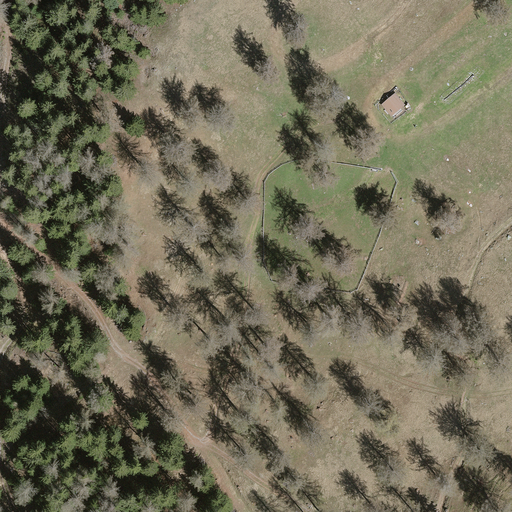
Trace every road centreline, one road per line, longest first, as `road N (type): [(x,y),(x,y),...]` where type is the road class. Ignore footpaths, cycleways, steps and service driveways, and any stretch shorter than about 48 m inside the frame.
road 1 (track): [(302,511),(191,440),(142,372),(0,217)]
road 2 (track): [(333,117),(296,130),(258,182),(240,329),(203,442)]
road 3 (track): [(333,117),(407,126),(450,109),(511,58)]
road 4 (track): [(8,0),(0,133)]
road 5 (track): [(0,241),(22,295),(22,321),(0,360)]
